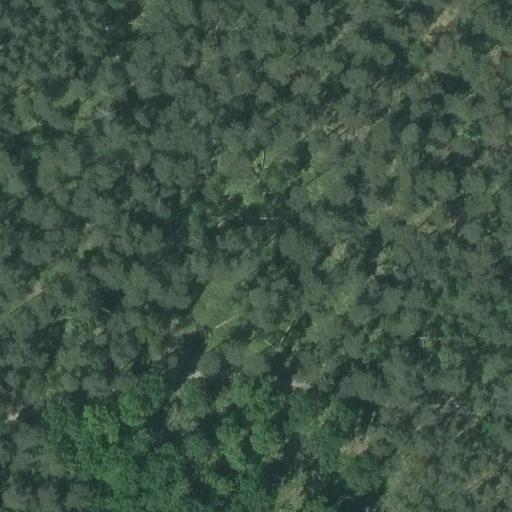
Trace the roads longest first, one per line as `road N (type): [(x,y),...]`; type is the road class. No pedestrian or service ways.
road 1 (track): [(511,413),(177,372)]
road 2 (track): [(0,423),(177,372)]
